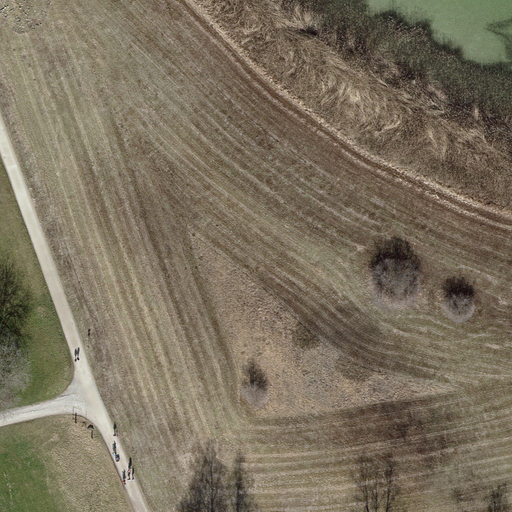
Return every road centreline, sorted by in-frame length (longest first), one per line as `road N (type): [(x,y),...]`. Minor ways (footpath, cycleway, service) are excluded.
road 1 (track): [(0,131),(94,399)]
road 2 (track): [(94,399),(142,511)]
